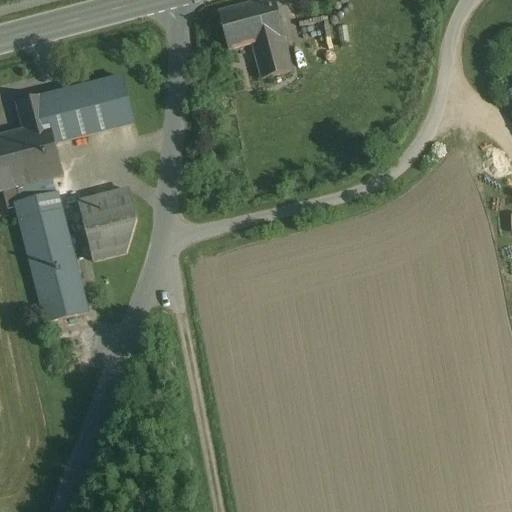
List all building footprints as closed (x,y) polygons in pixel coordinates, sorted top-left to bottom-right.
[(274,2),(220,16),(230,53),(252,47),(258,68),(250,70),(254,84),(293,73),(274,2)] [(2,142),(15,191),(64,179),(58,154),(136,134),(123,81),(18,108),(25,136),(2,142)] [(0,194),(15,191),(2,142),(0,142),(0,194)] [(125,238),(116,194),(62,204),(71,249),(125,238)] [(46,202),(2,216),(38,326),(82,311),(46,202)]
